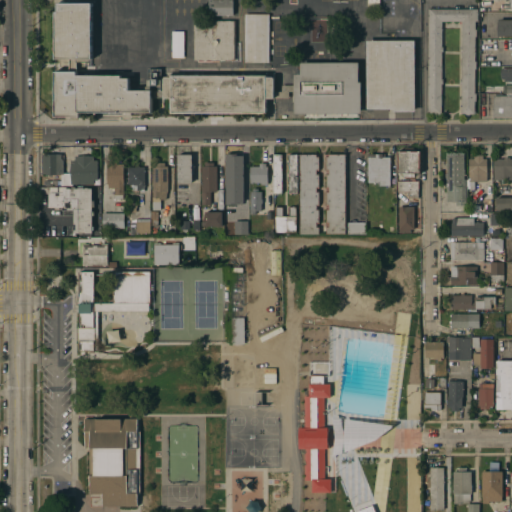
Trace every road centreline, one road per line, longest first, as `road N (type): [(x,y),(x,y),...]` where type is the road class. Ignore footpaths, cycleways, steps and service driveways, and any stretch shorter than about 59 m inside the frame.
road 1 (tertiary): [(19,0),(17,511)]
road 2 (residential): [(511,131),(18,135)]
road 3 (residential): [(427,131),(427,331)]
